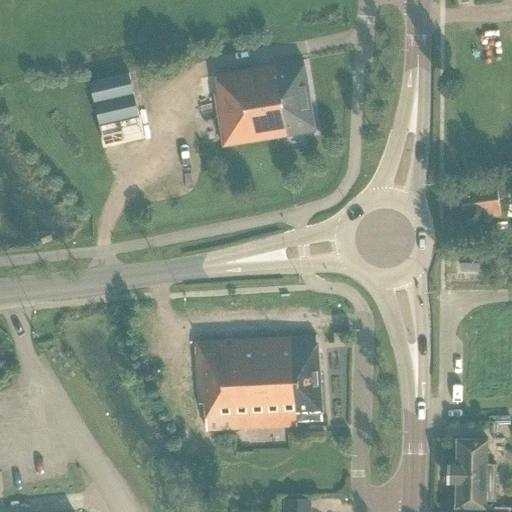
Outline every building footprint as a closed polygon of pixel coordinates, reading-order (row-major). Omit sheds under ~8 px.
[(214,93),(222,146),(314,131),(303,60),(215,74),(218,92),(214,93)] [(89,81),(99,124),(138,115),(129,72),(89,81)] [(485,209),(486,218),(501,215),(497,190),(460,195),(462,212),(485,209)] [(461,269),(478,269),(479,254),(461,253),(461,269)] [(322,420),(321,415),(322,415),(316,335),(195,342),(200,403),(205,403),(207,430),(297,425),(296,421),(322,420)] [(486,503),(495,503),(496,464),(487,464),(487,439),(457,438),(456,463),(447,463),(447,482),(456,482),(455,507),(486,507),(486,503)] [(307,511),(308,498),(284,498),(283,511),(307,511)]
